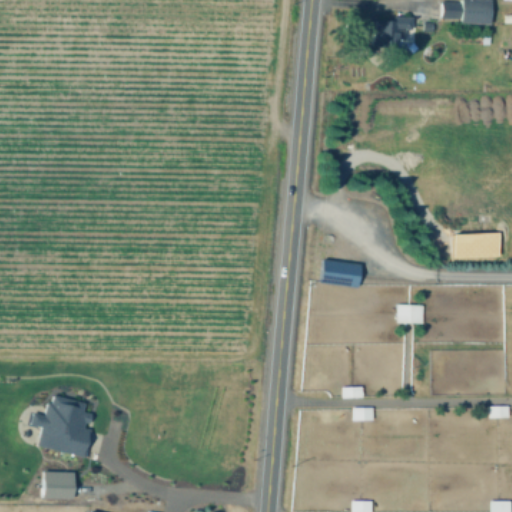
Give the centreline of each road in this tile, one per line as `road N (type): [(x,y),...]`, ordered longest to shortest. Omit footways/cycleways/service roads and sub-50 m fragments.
road 1 (secondary): [(310,0),(266,511)]
road 2 (track): [(299,131),(272,118),(282,0)]
